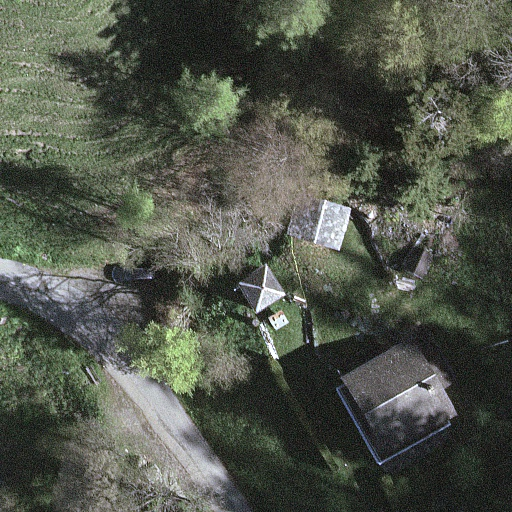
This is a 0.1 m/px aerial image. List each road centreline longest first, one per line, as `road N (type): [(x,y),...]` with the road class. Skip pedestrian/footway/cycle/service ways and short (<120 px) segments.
road 1 (unclassified): [(0,280),(75,313),(106,338),(146,382),(234,511)]
road 2 (track): [(298,373),(339,433),(371,511)]
